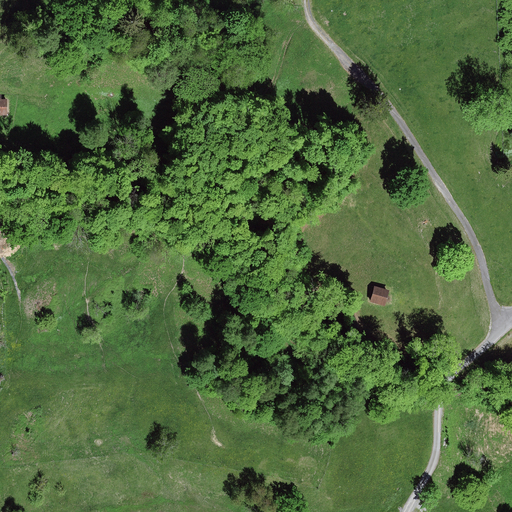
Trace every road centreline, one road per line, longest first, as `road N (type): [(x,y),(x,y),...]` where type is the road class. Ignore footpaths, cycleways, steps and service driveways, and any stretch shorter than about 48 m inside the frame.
road 1 (residential): [(511,316),(497,314),(468,229),(431,170),(374,87),(313,23),(307,0)]
road 2 (track): [(407,511),(436,454),(442,391),(503,318)]
